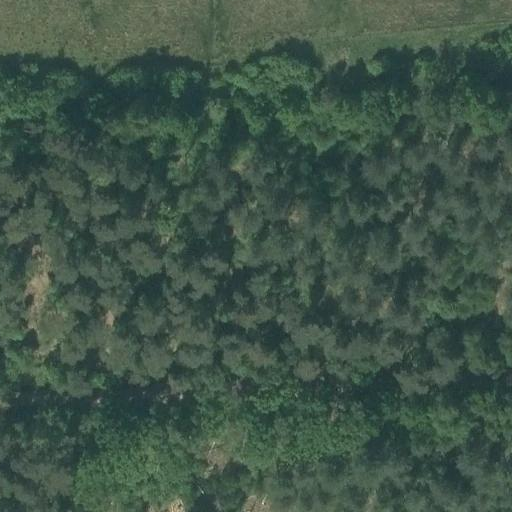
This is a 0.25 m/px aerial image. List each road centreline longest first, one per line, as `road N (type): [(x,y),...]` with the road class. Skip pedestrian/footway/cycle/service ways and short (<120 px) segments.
road 1 (track): [(0,401),(511,379)]
road 2 (track): [(103,511),(112,392)]
